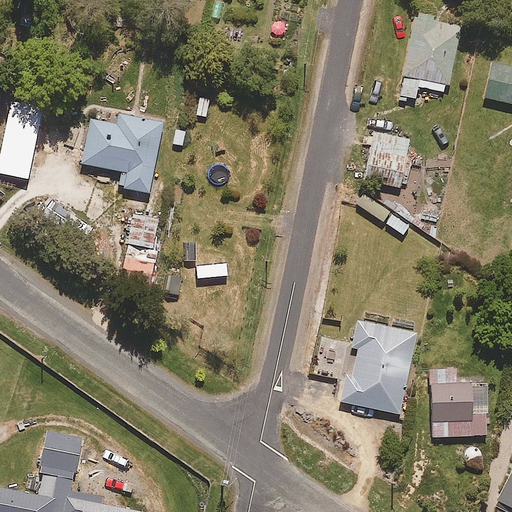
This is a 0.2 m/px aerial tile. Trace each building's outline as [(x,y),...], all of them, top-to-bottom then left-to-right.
[(33,21),(44,22),(46,10),(24,7),(21,26),(32,27),(33,21)] [(434,17),(416,13),(400,96),(416,99),(418,87),(448,92),(460,26),(433,21),(434,17)] [(511,67),(490,63),(483,98),(511,103),(511,67)] [(43,108),(12,102),(0,156),(0,173),(28,179),(43,108)] [(163,122),(120,113),(117,125),(90,120),(78,183),(91,186),(95,166),(123,172),(120,187),(149,193),(163,122)] [(410,140),(375,132),(364,180),(399,188),(410,140)] [(391,214),(384,225),(403,236),(410,225),(391,214)] [(158,221),(133,216),(128,244),(153,248),(158,221)] [(155,263),(124,258),(120,283),(151,288),(155,263)] [(182,278),(166,275),(163,292),(179,295),(182,278)] [(417,334),(358,321),(352,349),(358,350),(353,373),(347,371),(340,402),(399,414),(417,334)] [(456,385),(456,369),(433,369),(433,437),(487,436),(487,384),(456,385)] [(81,439),(47,433),(40,473),(59,476),(55,498),(0,487),(0,511),(137,511),(70,499),(81,439)] [(511,511),(511,473),(495,507),(507,511),(511,511)]
